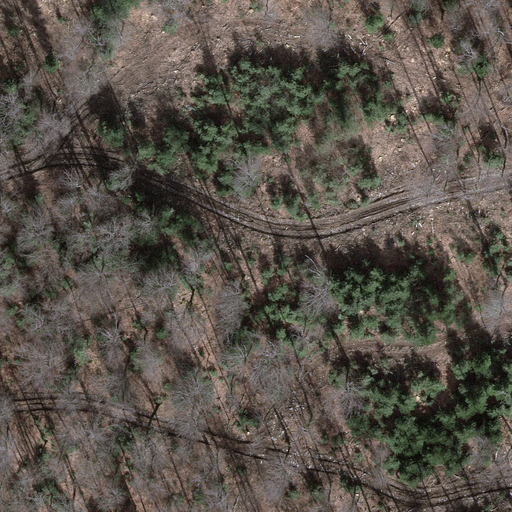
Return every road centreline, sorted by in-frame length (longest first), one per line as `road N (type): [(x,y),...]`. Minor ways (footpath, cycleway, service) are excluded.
road 1 (track): [(0,172),(45,157),(106,160),(269,224),(336,226),(511,186)]
road 2 (track): [(0,403),(84,403),(414,494),(511,483)]
